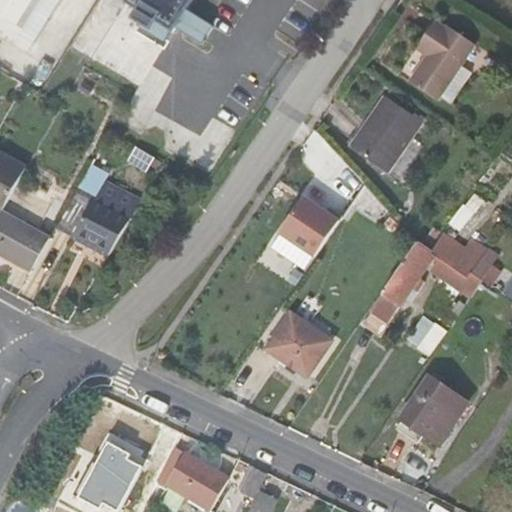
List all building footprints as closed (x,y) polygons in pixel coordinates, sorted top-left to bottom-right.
[(0,0),(0,45),(26,62),(63,0),(0,0)] [(130,0),(116,24),(164,53),(168,46),(175,50),(182,38),(176,33),(195,0),(130,0)] [(439,100),(449,106),(469,76),(458,68),(470,50),(444,32),(442,35),(431,27),(413,56),(423,62),(406,89),(434,107),(439,100)] [(381,104),(348,157),(385,183),(419,129),(381,104)] [(0,220),(2,221),(24,179),(0,166),(0,220)] [(89,207),(98,191),(81,183),(73,198),(89,207)] [(131,229),(140,213),(98,191),(89,207),(131,229)] [(302,196),(283,239),(322,256),(341,213),(302,196)] [(68,246),(89,207),(73,198),(51,238),(68,246)] [(109,268),(131,229),(89,207),(68,246),(109,268)] [(1,225),(0,226),(0,266),(28,282),(45,250),(1,225)] [(404,311),(424,279),(433,262),(415,251),(385,299),(404,311)] [(424,279),(432,283),(441,266),(433,262),(424,279)] [(481,282),(469,275),(465,280),(441,266),(432,283),(466,305),(481,282)] [(383,343),(404,311),(385,299),(365,331),(383,343)] [(422,322),(411,341),(433,353),(444,334),(422,322)] [(290,324),(265,362),(306,389),(331,351),(290,324)] [(436,377),(408,421),(429,434),(445,445),(473,402),(436,377)] [(429,434),(408,421),(403,428),(424,442),(429,434)] [(102,509),(106,511),(121,511),(148,466),(118,449),(119,447),(102,437),(84,467),(101,477),(106,471),(119,478),(102,509)] [(171,453),(153,485),(164,491),(182,459),(171,453)] [(182,459),(164,491),(200,511),(211,511),(227,484),(182,459)] [(250,505),(263,484),(251,478),(239,499),(250,505)] [(261,497),(253,511),(273,511),(277,507),(261,497)]
